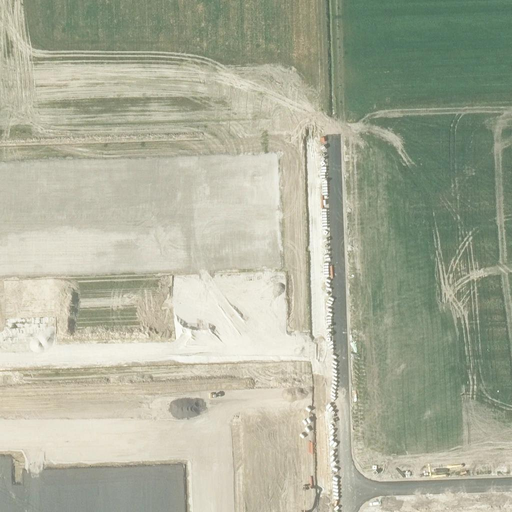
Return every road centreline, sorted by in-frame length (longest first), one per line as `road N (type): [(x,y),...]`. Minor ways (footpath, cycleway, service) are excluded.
road 1 (unclassified): [(345,490),(333,139)]
road 2 (unclassified): [(345,490),(511,484)]
